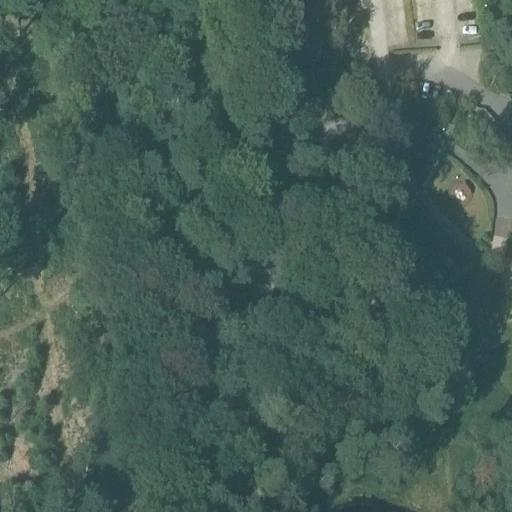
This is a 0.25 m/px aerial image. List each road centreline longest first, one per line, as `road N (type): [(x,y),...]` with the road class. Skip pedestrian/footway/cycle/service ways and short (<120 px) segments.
road 1 (track): [(67,0),(118,317)]
road 2 (track): [(208,511),(316,395),(438,288)]
